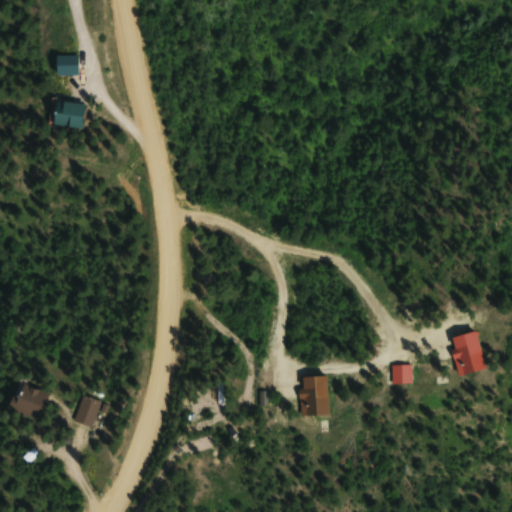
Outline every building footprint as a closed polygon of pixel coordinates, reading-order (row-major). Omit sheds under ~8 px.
[(83,127),(84,102),(54,100),(52,125),(83,127)] [(448,338),(458,376),(485,369),(474,331),(448,338)] [(391,366),(391,384),(411,384),(411,366),(391,366)] [(327,414),(326,376),(299,377),(301,415),(327,414)] [(45,392),(18,383),(10,409),(37,418),(45,392)] [(100,402),(82,396),(73,422),(91,428),(100,402)]
